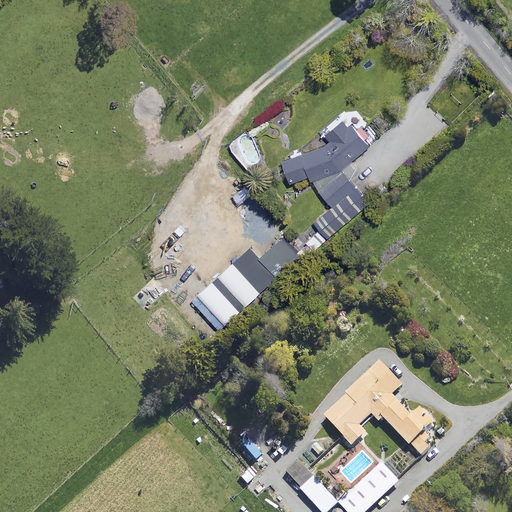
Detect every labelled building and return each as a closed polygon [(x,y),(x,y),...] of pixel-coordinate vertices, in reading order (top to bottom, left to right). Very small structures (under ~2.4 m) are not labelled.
[(362,126),(358,130),(347,118),(326,135),(332,143),(287,158),(295,183),(313,177),(315,183),(338,176),(372,148),(367,141),(371,138),(362,126)] [(360,194),(345,173),(322,191),(334,207),(316,221),(328,237),(369,206),(360,194)] [(259,198),(251,205),(265,223),(273,216),(259,198)] [(232,246),(223,235),(203,251),(212,262),(232,246)] [(285,237),(264,259),(281,276),(303,255),(285,237)] [(219,292),(250,266),(244,259),(219,279),(209,266),(203,272),(219,292)] [(412,448),(414,447),(424,457),(438,443),(428,432),(437,424),(423,410),(414,418),(393,397),(404,387),(381,364),(326,419),(354,448),(368,435),(361,428),(373,416),(381,424),(384,420),(412,448)] [(320,511),(333,511),(341,506),(346,511),(370,511),(400,484),(380,463),(342,499),(330,486),(325,490),(315,479),(301,492),(320,511)]
